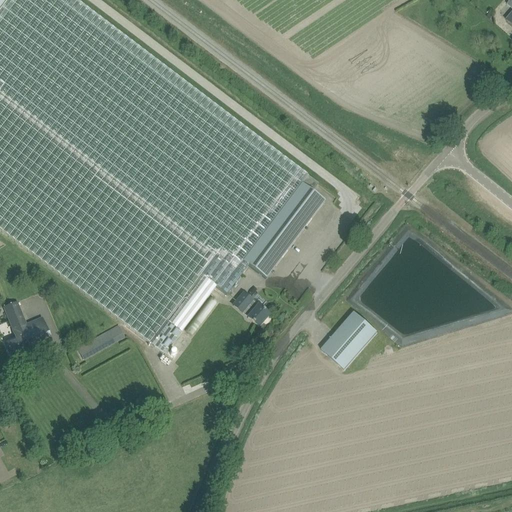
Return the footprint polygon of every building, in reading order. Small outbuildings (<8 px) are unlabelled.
[(312,201),(303,194),(308,188),(313,181),(75,0),(8,0),(0,11),(0,230),(123,324),(149,344),(165,356),(182,334),(216,288),(226,296),(233,286),(250,265),(258,271),(266,277),(273,283),(327,212),(320,207),(312,201)] [(258,328),(269,315),(244,294),(233,307),(258,328)] [(42,317),(26,324),(17,302),(3,308),(12,330),(11,331),(14,338),(5,342),(12,358),(52,342),(42,317)] [(355,314),(321,351),(344,371),(377,333),(355,314)] [(124,338),(118,327),(77,349),(83,360),(124,338)]
